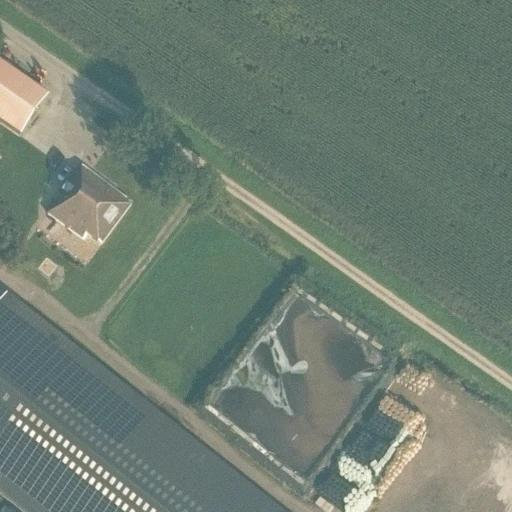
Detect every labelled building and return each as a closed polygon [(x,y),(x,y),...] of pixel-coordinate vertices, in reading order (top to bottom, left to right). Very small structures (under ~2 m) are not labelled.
[(49,98),(0,63),(0,123),(21,138),(49,98)] [(103,114),(89,96),(79,103),(105,139),(118,129),(105,112),(103,114)] [(118,186),(126,174),(105,159),(97,172),(118,186)] [(47,216),(83,241),(87,236),(101,246),(131,205),(81,169),(47,216)] [(233,229),(202,208),(174,249),(204,270),(233,229)] [(164,220),(155,238),(164,243),(174,224),(164,220)] [(277,511),(196,447),(7,297),(0,305),(0,495),(21,511),(277,511)] [(458,395),(438,422),(489,459),(509,432),(458,395)] [(368,423),(349,443),(365,458),(384,437),(368,423)] [(407,511),(401,503),(388,511),(407,511)]
